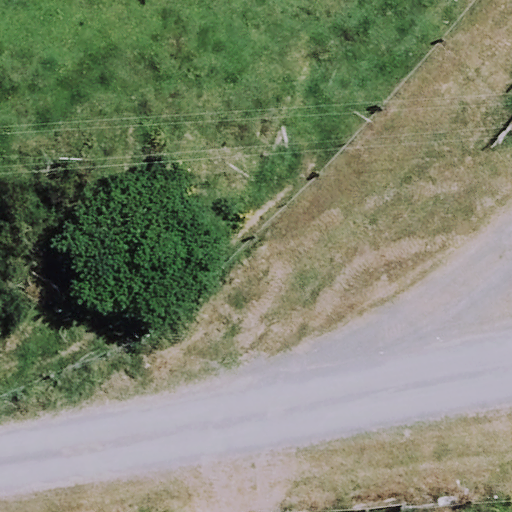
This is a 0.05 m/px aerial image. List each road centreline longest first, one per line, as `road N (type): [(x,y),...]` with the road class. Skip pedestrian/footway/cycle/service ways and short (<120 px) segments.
road 1 (track): [(511,342),(0,451)]
road 2 (track): [(313,384),(453,302),(511,249)]
